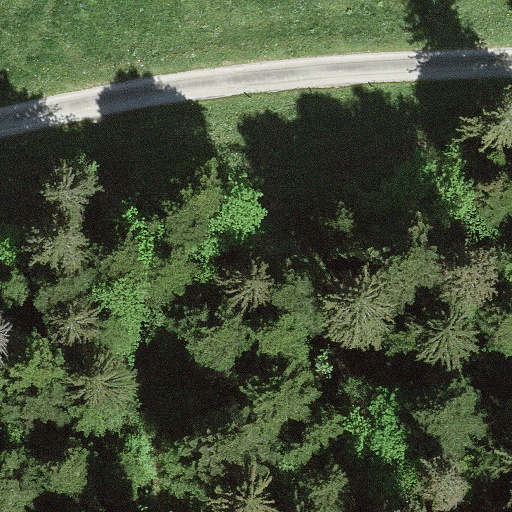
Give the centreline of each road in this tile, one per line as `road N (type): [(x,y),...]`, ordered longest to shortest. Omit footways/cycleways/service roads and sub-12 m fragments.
road 1 (unclassified): [(0,123),(185,88),(356,72)]
road 2 (unclassified): [(511,65),(356,72)]
